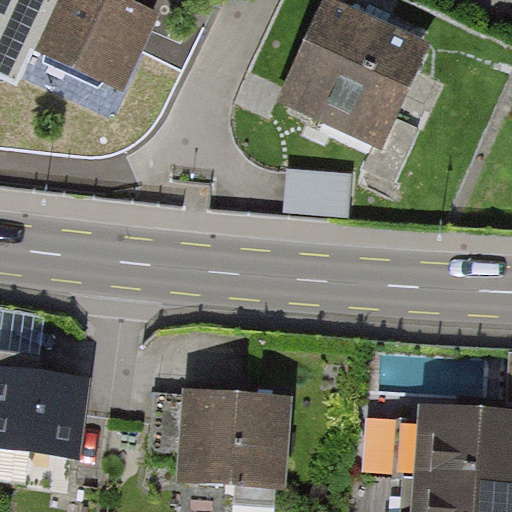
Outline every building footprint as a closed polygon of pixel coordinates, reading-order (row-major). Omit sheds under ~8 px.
[(0,0),(0,57),(29,71),(38,52),(120,91),(154,18),(115,0),(0,0)] [(423,50),(322,2),(273,105),(374,153),(423,50)] [(286,174),(283,220),(350,224),(354,179),(286,174)] [(0,447),(68,457),(77,392),(0,381),(0,447)] [(173,483),(271,491),(278,407),(180,399),(173,483)] [(511,511),(511,424),(410,417),(402,511),(511,511)]
